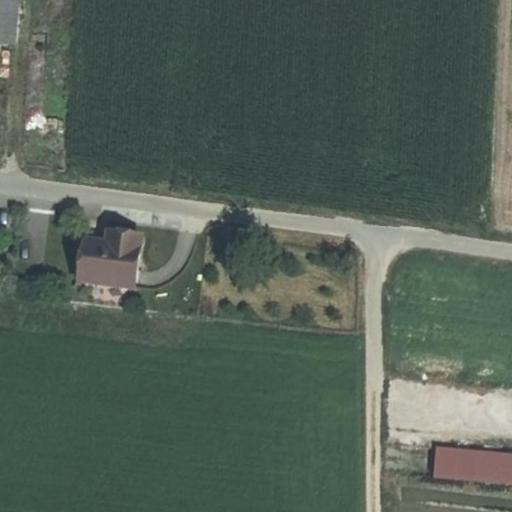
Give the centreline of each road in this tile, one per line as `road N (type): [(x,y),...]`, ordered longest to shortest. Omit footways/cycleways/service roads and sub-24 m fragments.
road 1 (track): [(376,233),(378,511)]
road 2 (residential): [(0,184),(137,199)]
